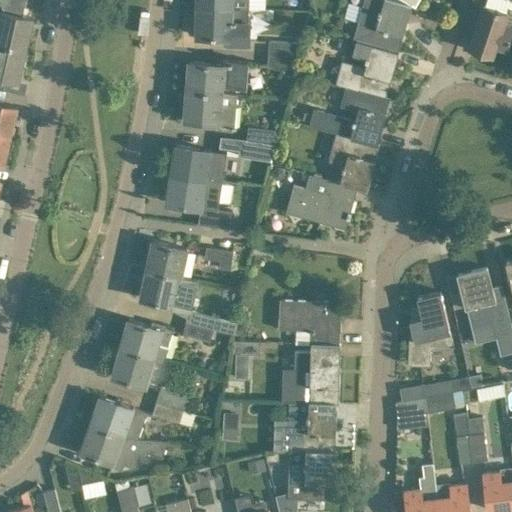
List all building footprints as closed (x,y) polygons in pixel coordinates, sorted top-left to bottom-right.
[(0,0),(0,4),(3,5),(2,10),(23,15),(23,14),(26,0),(0,0)] [(399,49),(412,3),(400,0),(383,0),(377,25),(372,24),(357,20),(353,37),(356,38),(399,49)] [(506,50),(511,31),(511,0),(486,0),(485,3),(484,3),(469,46),(479,50),(479,54),(487,56),(490,54),(492,54),(495,47),(506,50)] [(248,16),(248,7),(198,5),(197,35),(230,36),(230,40),(257,41),(258,33),(250,32),(250,16),(248,16)] [(0,42),(26,48),(33,16),(23,14),(23,15),(2,10),(1,10),(0,13),(0,42)] [(341,59),(335,81),(386,94),(399,49),(356,38),(352,53),(367,57),(365,65),(341,59)] [(268,39),(268,51),(297,53),(298,40),(268,39)] [(0,87),(3,88),(6,76),(19,79),(26,48),(0,42),(0,87)] [(297,53),(268,51),(267,65),(296,67),(297,53)] [(187,89),(238,93),(238,92),(222,91),(223,81),(246,83),(248,59),(219,58),(219,62),(190,60),(187,89)] [(391,95),(386,94),(335,81),(335,82),(344,85),(338,105),(356,110),(354,117),(326,110),(322,126),(378,141),(391,95)] [(185,118),(205,119),(218,120),(218,125),(236,126),(238,93),(187,89),(185,118)] [(0,132),(11,134),(17,105),(0,101),(0,132)] [(310,120),(312,112),(305,110),(303,118),(310,120)] [(248,126),(247,138),(275,142),(276,129),(248,126)] [(329,162),(325,176),(355,185),(367,188),(380,142),(378,141),(322,126),(322,127),(336,131),(327,162),(329,162)] [(0,161),(4,163),(11,134),(0,132),(0,161)] [(247,138),(245,151),(273,154),(275,142),(247,138)] [(176,143),(172,171),(222,179),(226,151),(211,149),(211,148),(176,143)] [(280,165),(275,166),(272,170),(273,175),(277,178),(281,177),(284,173),(284,168),(280,165)] [(167,201),(187,204),(201,206),(199,220),(198,220),(197,222),(229,226),(231,209),(218,207),(222,179),(172,171),(167,201)] [(351,197),(355,185),(325,176),(325,177),(309,172),(305,184),(294,181),(286,211),(327,222),(346,227),(349,217),(350,217),(352,210),(351,210),(354,197),(351,197)] [(153,239),(147,267),(180,274),(186,246),(153,239)] [(207,246),(205,258),(220,260),(219,268),(230,269),(233,249),(207,246)] [(458,273),(466,304),(462,305),(467,323),(501,314),(496,296),(495,296),(487,265),(458,273)] [(185,320),(213,327),(236,333),(238,320),(191,308),(192,304),(190,304),(196,277),(180,274),(147,267),(141,296),(174,303),(173,308),(187,315),(185,320)] [(408,363),(430,364),(431,348),(453,342),(441,289),(417,295),(420,306),(417,307),(417,316),(410,318),(413,333),(409,334),(408,363)] [(310,342),(312,342),(341,343),(341,342),(339,342),(340,330),(341,330),(341,317),(343,317),(343,314),(342,314),(343,299),(323,299),(280,297),(280,328),(296,328),(295,341),(310,342)] [(129,317),(121,345),(156,355),(166,358),(173,330),(148,323),(129,317)] [(210,340),(213,327),(185,320),(182,333),(210,340)] [(260,340),(234,339),(234,352),(260,353),(260,340)] [(312,342),(311,350),(297,349),(299,368),(297,369),(295,372),(294,376),(296,379),(298,380),(301,382),(303,400),(289,399),(289,400),(337,402),(339,402),(341,343),(312,342)] [(132,379),(148,383),(156,355),(121,345),(113,374),(132,379)] [(422,382),(425,395),(453,390),(472,385),(469,375),(422,382)] [(472,387),(485,385),(483,377),(471,379),(472,387)] [(156,400),(184,408),(187,397),(188,396),(160,387),(156,400)] [(425,395),(427,411),(456,406),(453,390),(425,395)] [(101,394),(91,421),(97,424),(138,437),(147,411),(134,407),(134,405),(119,401),(101,394)] [(425,395),(396,400),(397,415),(427,411),(425,395)] [(180,421),(180,420),(192,423),(195,412),(191,411),(184,408),(156,400),(153,412),(180,421)] [(289,430),(289,447),(304,448),(307,448),(336,448),(337,402),(289,400),(288,430),(289,430)] [(460,462),(473,460),(467,410),(454,412),(460,462)] [(239,412),(224,411),(223,437),(237,438),(239,412)] [(468,417),(473,460),(483,459),(488,459),(483,415),(468,417)] [(97,424),(91,421),(81,449),(113,460),(111,465),(121,469),(123,463),(131,466),(136,462),(139,454),(146,456),(148,451),(162,456),(168,440),(138,438),(138,437),(97,424)] [(307,448),(304,448),(289,447),(287,496),(301,496),(336,498),(338,449),(307,448)] [(266,452),(267,461),(279,460),(278,451),(266,452)] [(193,455),(196,465),(207,462),(205,452),(193,455)] [(264,457),(247,461),(250,472),(267,468),(264,457)] [(78,468),(65,461),(69,479),(80,476),(78,468)] [(439,511),(437,495),(434,461),(423,462),(424,474),(419,475),(420,486),(405,488),(406,499),(407,511),(439,511)] [(82,482),(103,478),(79,468),(82,482)] [(487,508),(511,504),(511,478),(502,480),(500,469),(484,471),(485,482),(484,482),(487,508)] [(149,479),(119,487),(125,511),(140,511),(138,502),(154,498),(149,479)] [(450,482),(451,493),(437,495),(439,511),(471,511),(469,491),(467,491),(465,480),(450,482)] [(56,511),(60,511),(55,488),(43,490),(48,511),(56,511)] [(191,511),(192,511),(191,506),(188,496),(166,502),(168,511),(191,511)] [(33,511),(31,503),(6,509),(1,511),(0,511),(33,511)]
